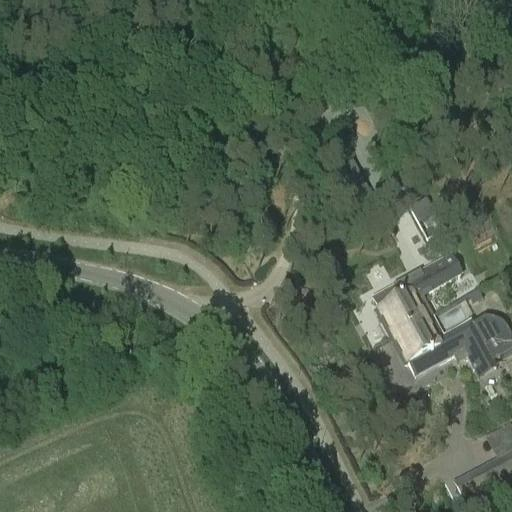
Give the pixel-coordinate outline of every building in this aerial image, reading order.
[(349,161),(326,170),(339,204),(362,196),(349,161)] [(409,211),(418,228),(435,219),(426,202),(409,211)] [(432,319),(422,299),(442,288),(431,269),(371,300),(393,340),(432,319)] [(440,335),(432,319),(393,340),(414,381),(462,356),(473,375),(491,366),(490,365),(509,355),(506,349),(503,345),(501,343),(498,339),(493,336),(489,333),(484,331),(480,330),(474,333),(471,327),(442,343),(439,336),(440,335)] [(510,486),(496,461),(451,485),(465,510),(510,486)]
